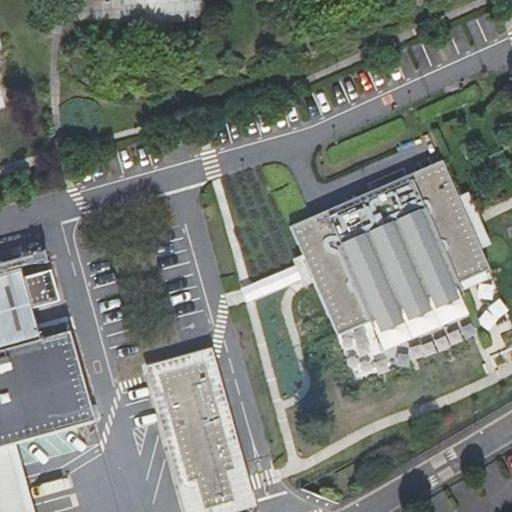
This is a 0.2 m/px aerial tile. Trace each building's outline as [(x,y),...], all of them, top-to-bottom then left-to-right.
[(438,160),(285,227),(304,270),(333,336),(485,269),(466,226),(438,160)] [(16,275),(0,279),(0,352),(35,343),(26,313),(56,305),(48,276),(18,284),(16,275)] [(0,511),(0,450),(12,447),(32,441),(90,424),(64,334),(35,343),(0,352),(0,511)] [(234,472),(202,358),(149,372),(181,487),(189,484),(196,511),(205,511),(233,504),(225,475),(234,472)] [(0,450),(0,511),(31,511),(12,447),(0,450)]
